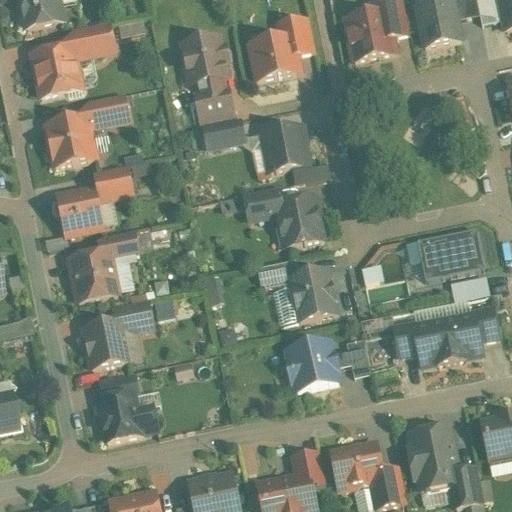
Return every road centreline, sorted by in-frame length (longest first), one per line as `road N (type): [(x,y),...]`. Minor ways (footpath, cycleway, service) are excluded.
road 1 (residential): [(511,388),(301,435),(242,437),(76,468)]
road 2 (residential): [(503,211),(356,239),(335,130),(340,105),(472,79)]
road 3 (residential): [(29,223),(76,468)]
road 4 (residential): [(0,65),(29,223)]
road 5 (residential): [(472,79),(503,211)]
